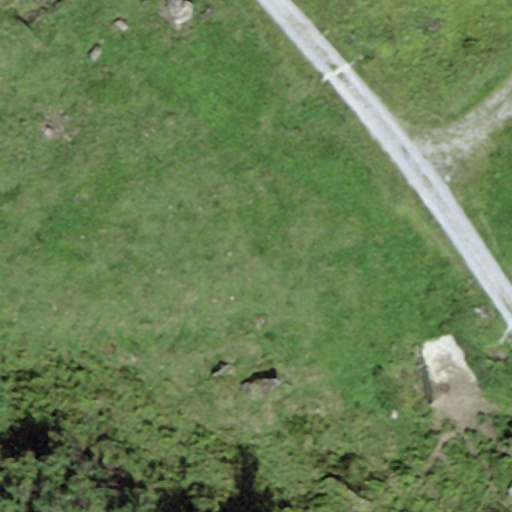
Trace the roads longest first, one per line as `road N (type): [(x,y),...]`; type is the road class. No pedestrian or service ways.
road 1 (track): [(269,0),(419,173),(511,307)]
road 2 (track): [(419,173),(511,90)]
